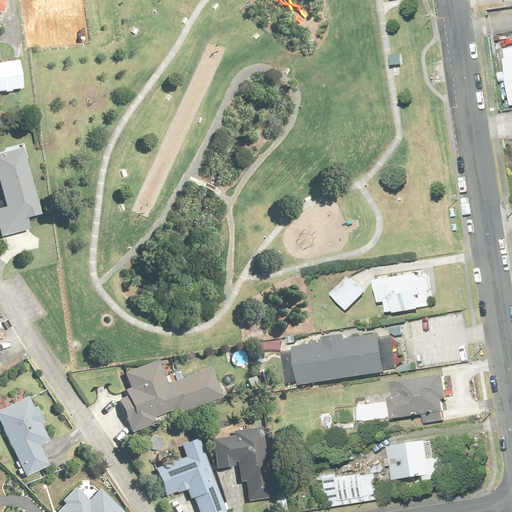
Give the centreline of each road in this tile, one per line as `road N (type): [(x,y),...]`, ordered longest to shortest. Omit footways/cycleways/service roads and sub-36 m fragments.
road 1 (residential): [(453,0),(511,399)]
road 2 (residential): [(0,294),(146,511)]
